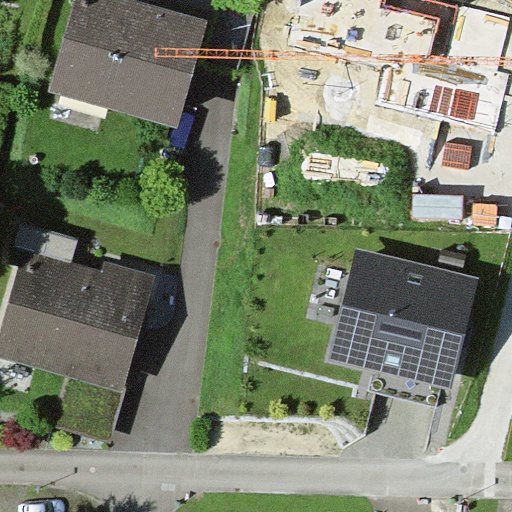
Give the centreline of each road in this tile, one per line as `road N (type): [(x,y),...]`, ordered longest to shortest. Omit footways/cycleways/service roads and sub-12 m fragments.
road 1 (residential): [(140,465),(511,482)]
road 2 (residential): [(0,461),(140,465)]
